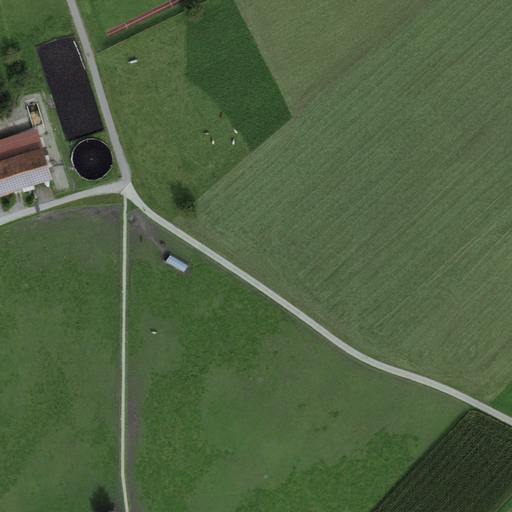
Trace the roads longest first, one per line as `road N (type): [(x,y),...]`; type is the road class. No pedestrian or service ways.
road 1 (track): [(511,423),(366,360),(123,187)]
road 2 (unclassified): [(70,0),(126,178),(123,187),(0,222)]
